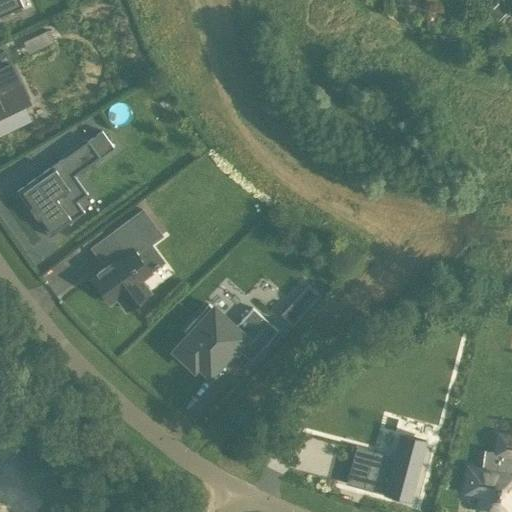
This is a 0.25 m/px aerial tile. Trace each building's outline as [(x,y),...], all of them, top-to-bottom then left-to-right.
[(0,0),(0,15),(22,5),(20,0),(0,0)] [(48,31),(30,39),(35,50),(53,41),(48,31)] [(0,133),(29,120),(22,104),(28,101),(4,51),(0,53),(0,133)] [(101,131),(86,141),(98,158),(113,147),(101,131)] [(62,158),(16,191),(29,209),(32,208),(38,216),(35,218),(48,237),(71,220),(55,197),(77,181),(62,158)] [(97,273),(98,273),(98,274),(97,274),(92,278),(110,303),(116,299),(125,310),(142,297),(150,292),(141,280),(151,273),(150,273),(136,254),(161,235),(142,210),(111,233),(126,253),(115,261),(114,260),(111,262),(104,267),(97,273)] [(286,313),(298,324),(326,293),(314,282),(286,313)] [(222,349),(225,352),(238,338),(255,354),(277,331),(252,308),(233,328),(206,304),(180,331),(185,335),(171,351),(190,367),(193,363),(205,374),(216,362),(213,359),(222,349)] [(494,471),(481,470),(468,468),(465,491),(480,494),(478,509),(498,511),(509,511),(511,499),(511,498),(511,436),(498,435),(496,451),(496,453),(497,453),(494,471)] [(355,448),(352,461),(369,466),(362,489),(410,502),(425,445),(401,439),(395,459),(355,448)]
